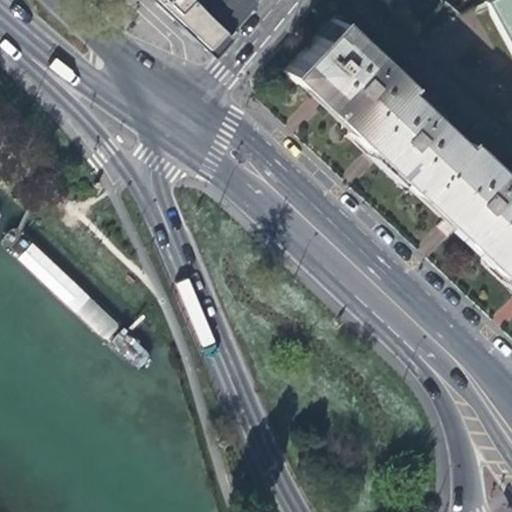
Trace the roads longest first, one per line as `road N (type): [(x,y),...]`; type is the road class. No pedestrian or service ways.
road 1 (secondary): [(511,403),(352,237),(231,125),(189,97)]
road 2 (secondary): [(167,131),(420,353),(451,393)]
road 3 (secondary): [(153,200),(295,511)]
road 4 (secondary): [(40,64),(153,200)]
road 5 (secondary): [(189,97),(112,46),(64,0)]
road 6 (secondary): [(40,64),(167,131)]
road 7 (residential): [(271,0),(189,97)]
road 8 (secondary): [(451,393),(473,511)]
